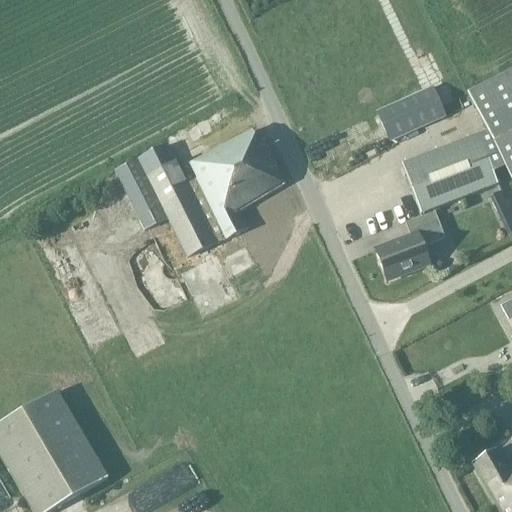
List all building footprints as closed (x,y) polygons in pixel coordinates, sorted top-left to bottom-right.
[(453,147),(401,168),(421,218),(473,198),(493,189),(490,177),(503,170),(511,187),(511,71),(466,96),(487,134),(477,138),(453,147)] [(388,144),(445,118),(432,88),(375,114),(388,144)] [(178,170),(168,147),(167,146),(113,172),(143,232),(167,221),(187,260),(248,230),(239,213),(286,190),(263,142),(258,144),(251,132),(178,170)] [(405,226),(409,236),(373,251),(387,285),(431,268),(423,249),(445,240),(434,214),(405,226)] [(159,276),(137,286),(141,295),(152,290),(157,300),(168,295),(159,276)] [(511,301),(500,307),(508,322),(507,322),(511,331),(511,301)] [(56,393),(0,426),(0,457),(32,511),(53,511),(108,480),(56,393)] [(496,511),(511,511),(511,473),(510,475),(497,450),(470,464),(496,511)] [(198,511),(192,497),(160,511),(198,511)]
